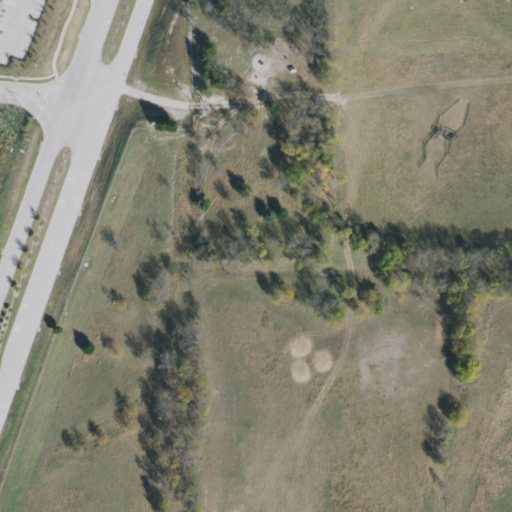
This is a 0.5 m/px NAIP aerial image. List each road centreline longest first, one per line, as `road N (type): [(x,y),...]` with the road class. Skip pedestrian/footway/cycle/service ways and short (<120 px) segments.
road 1 (primary): [(0,370),(132,0)]
road 2 (primary): [(94,0),(0,257)]
